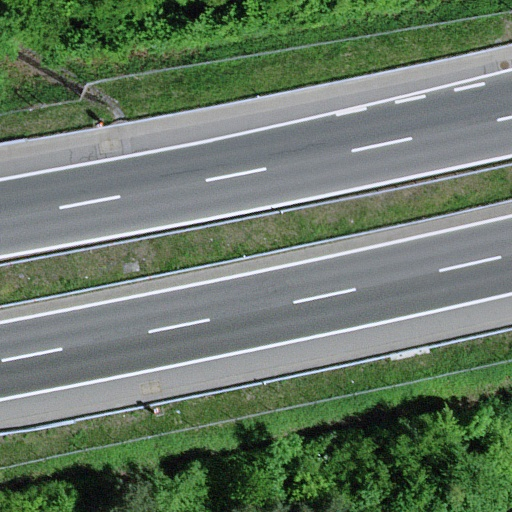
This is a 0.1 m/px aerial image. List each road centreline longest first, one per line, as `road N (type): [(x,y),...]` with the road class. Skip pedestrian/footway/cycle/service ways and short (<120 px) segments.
road 1 (motorway): [(0,364),(511,258)]
road 2 (motorway): [(511,118),(0,218)]
